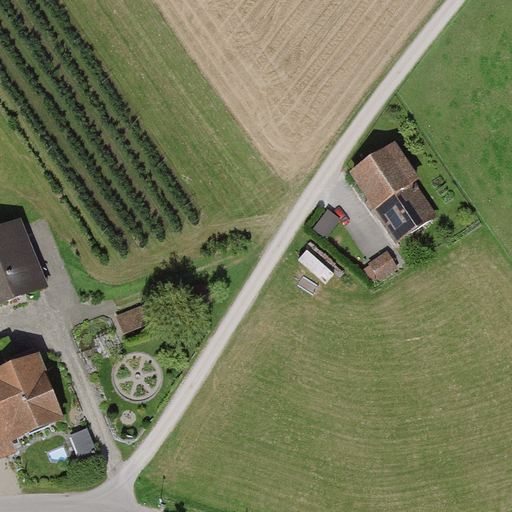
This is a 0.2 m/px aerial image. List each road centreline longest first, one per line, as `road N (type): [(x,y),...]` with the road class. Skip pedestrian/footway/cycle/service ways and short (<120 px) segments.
road 1 (track): [(129,511),(125,480),(398,71),(457,0)]
road 2 (residential): [(0,508),(124,510)]
